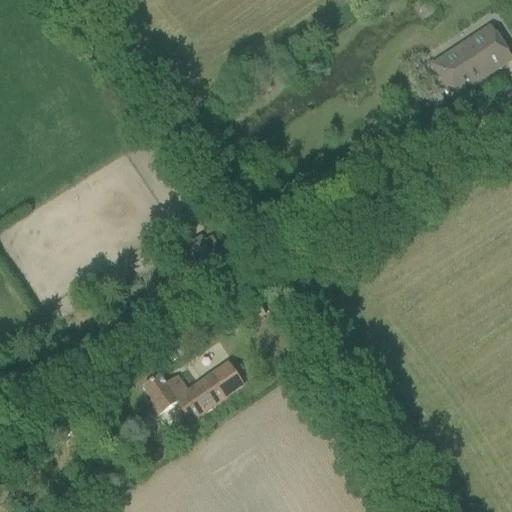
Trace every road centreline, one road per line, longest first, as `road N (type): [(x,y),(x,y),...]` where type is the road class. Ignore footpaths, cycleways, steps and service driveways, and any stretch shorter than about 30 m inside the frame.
road 1 (track): [(0,448),(511,120)]
road 2 (track): [(71,0),(259,281)]
